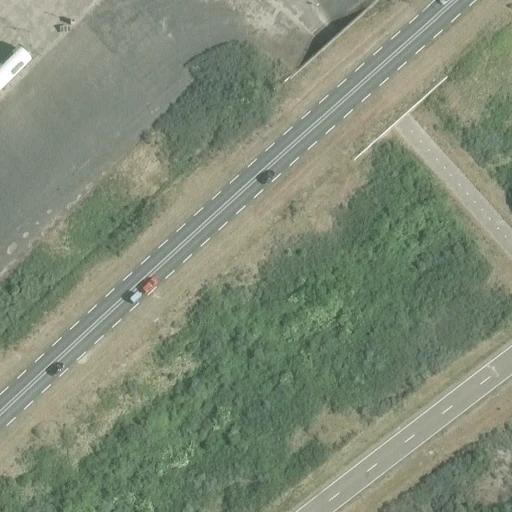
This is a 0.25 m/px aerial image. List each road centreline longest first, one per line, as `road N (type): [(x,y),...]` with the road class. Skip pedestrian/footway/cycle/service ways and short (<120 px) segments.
road 1 (primary): [(0,406),(444,0)]
road 2 (unclassified): [(511,248),(288,0)]
road 3 (unclassified): [(313,511),(511,358)]
